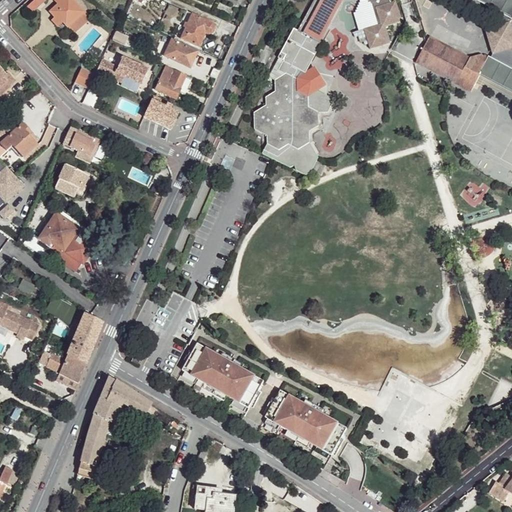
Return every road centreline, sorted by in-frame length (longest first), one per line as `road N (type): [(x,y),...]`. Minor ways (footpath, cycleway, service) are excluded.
road 1 (residential): [(191,162),(73,106),(0,15)]
road 2 (primary): [(263,0),(191,162)]
road 3 (primary): [(191,162),(119,320)]
road 4 (primary): [(102,358),(34,511)]
road 5 (residential): [(4,245),(119,320)]
road 6 (residential): [(206,421),(102,358)]
